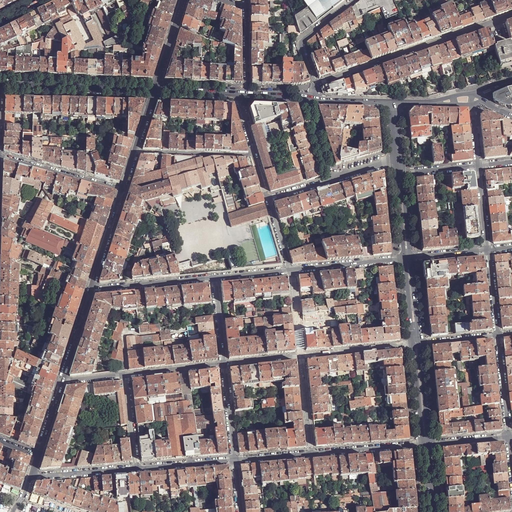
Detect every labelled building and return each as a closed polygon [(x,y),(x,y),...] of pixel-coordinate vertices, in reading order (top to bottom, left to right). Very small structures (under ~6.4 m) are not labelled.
[(52,4),(58,16),(66,12),(64,9),(72,5),(69,0),(58,0),(52,4)] [(89,14),(81,0),(69,0),(72,5),(73,6),(77,14),(80,12),(83,17),(89,14)] [(81,0),(89,14),(102,7),(102,6),(98,0),(81,0)] [(147,0),(142,0),(138,5),(137,5),(135,11),(137,12),(139,6),(146,9),(147,9),(149,0),(147,0)] [(161,0),(160,2),(160,4),(174,8),(176,3),(177,0),(161,0)] [(190,0),(190,1),(189,6),(210,13),(213,3),(204,0),(190,0)] [(294,18),(297,27),(300,35),(333,9),(334,8),(344,0),(319,0),(308,8),(294,18)] [(308,8),(319,0),(314,0),(315,0),(307,6),(308,8)] [(360,0),(361,0),(351,8),(356,21),(364,18),(363,16),(371,13),(371,12),(380,9),(381,12),(384,20),(400,14),(396,4),(394,0),(360,0)] [(490,0),(479,5),(484,20),(490,18),(495,16),(491,3),(490,0)] [(499,0),(493,2),(491,3),(495,16),(501,14),(505,12),(507,12),(503,0),(499,0)] [(511,0),(503,0),(507,12),(511,9),(511,0)] [(251,7),(251,9),(267,10),(267,7),(267,6),(267,1),(251,1),(251,7)] [(484,20),(479,5),(479,3),(475,4),(474,1),(472,2),(471,1),(468,2),(473,18),(471,18),(471,19),(473,24),(476,23),(482,21),(484,20)] [(158,3),(156,12),(172,17),(173,12),(174,8),(160,4),(158,3)] [(213,3),(210,13),(218,15),(219,16),(220,11),(222,6),(213,3)] [(47,6),(44,7),(51,21),(58,17),(58,16),(52,4),(47,6)] [(452,4),(440,9),(441,12),(450,32),(456,30),(461,28),(457,19),(453,20),(451,16),(456,15),(455,13),(452,6),(452,4)] [(73,6),(72,5),(64,9),(66,12),(58,16),(58,17),(59,20),(70,15),(68,10),(73,6)] [(134,7),(130,9),(133,14),(126,17),(130,24),(135,11),(137,5),(137,6),(134,7)] [(71,17),(77,14),(73,6),(68,10),(70,15),(71,17)] [(130,9),(129,9),(127,10),(126,8),(124,6),(121,7),(126,17),(133,14),(130,9)] [(188,7),(185,16),(201,23),(203,17),(215,21),(218,15),(210,13),(189,6),(188,7)] [(241,16),(241,12),(222,6),(220,11),(223,13),(242,20),(241,16)] [(40,10),(37,11),(44,25),(51,21),(44,7),(40,10)] [(345,12),(350,26),(353,25),(354,26),(357,24),(357,23),(356,21),(351,8),(348,10),(345,12)] [(274,16),(267,16),(267,10),(251,9),(251,14),(251,18),(268,18),(271,18),(274,18),(274,16)] [(116,36),(103,10),(97,13),(109,39),(116,36)] [(32,14),(30,15),(36,29),(42,25),(44,25),(37,11),(32,14)] [(152,15),(148,27),(150,28),(166,34),(169,24),(172,17),(156,12),(153,11),(152,15)] [(457,12),(455,13),(456,15),(456,16),(463,14),(464,16),(457,19),(461,28),(467,26),(473,24),(471,19),(471,18),(469,11),(458,15),(457,12)] [(350,26),(345,12),(341,16),(338,18),(343,30),(343,31),(351,28),(350,26)] [(441,12),(431,17),(432,18),(440,36),(445,34),(450,32),(441,12)] [(223,13),(220,21),(223,22),(242,29),(242,24),(242,20),(223,13)] [(89,14),(83,17),(94,41),(85,45),(73,21),(63,27),(66,32),(70,30),(71,33),(67,35),(69,39),(72,45),(76,43),(77,45),(73,47),(73,48),(74,52),(77,51),(88,50),(96,49),(102,48),(101,42),(102,42),(90,16),(89,14)] [(25,17),(22,19),(28,31),(29,32),(36,29),(30,15),(25,17)] [(71,17),(70,15),(59,20),(60,21),(63,27),(73,21),(71,17)] [(103,42),(106,41),(93,15),(90,16),(102,42),(103,42)] [(182,26),(198,32),(201,23),(185,16),(185,18),(182,26)] [(251,22),(251,26),(268,26),(268,18),(251,18),(251,22)] [(333,35),(343,30),(338,18),(333,22),(329,25),(333,34),(333,35)] [(410,24),(405,26),(413,45),(418,43),(422,42),(415,26),(411,18),(408,20),(409,22),(410,24)] [(432,18),(423,22),(431,39),(435,37),(440,36),(432,18)] [(19,21),(16,22),(23,34),(28,31),(22,19),(19,21)] [(60,21),(55,24),(63,41),(69,39),(67,35),(66,32),(63,27),(60,21)] [(13,23),(10,25),(16,37),(16,38),(23,35),(23,34),(16,22),(13,23)] [(226,32),(242,38),(242,33),(242,29),(223,22),(220,30),(226,32)] [(403,22),(387,27),(388,30),(390,33),(397,51),(401,50),(410,46),(413,45),(405,26),(404,24),(403,22)] [(423,22),(415,26),(422,42),(427,40),(431,39),(423,22)] [(145,34),(147,27),(134,23),(131,32),(137,34),(138,32),(145,34)] [(6,27),(3,28),(9,41),(16,37),(10,25),(6,27)] [(323,40),(333,34),(329,25),(324,29),(320,32),(323,40)] [(274,32),(268,31),(268,26),(251,26),(251,31),(251,35),(268,35),(271,35),(274,35),(274,33),(274,32)] [(288,27),(288,34),(292,34),(295,34),(296,38),(300,35),(297,27),(292,27),(288,27)] [(499,67),(500,67),(500,68),(502,67),(502,66),(504,66),(507,66),(506,65),(508,65),(511,63),(511,47),(511,44),(510,41),(506,27),(498,29),(493,31),(497,46),(493,47),(494,50),(499,67)] [(0,29),(0,41),(2,45),(9,41),(3,28),(0,29)] [(60,41),(54,28),(49,34),(47,36),(50,40),(52,40),(60,41)] [(165,37),(166,34),(150,28),(147,37),(163,43),(165,37)] [(483,31),(477,33),(482,52),(483,54),(494,50),(493,47),(488,29),(483,31)] [(179,37),(177,42),(182,44),(182,47),(185,48),(186,45),(186,46),(186,43),(194,46),(194,35),(181,30),(179,37)] [(29,32),(28,31),(23,34),(23,35),(24,37),(28,45),(32,44),(34,44),(33,42),(29,32)] [(127,31),(116,36),(119,42),(122,46),(127,31)] [(226,32),(223,42),(228,44),(235,47),(242,50),(242,44),(242,38),(226,32)] [(321,47),(325,46),(325,45),(323,40),(320,32),(318,33),(316,34),(318,41),(321,47)] [(390,33),(381,37),(388,54),(393,52),(397,51),(390,33)] [(482,52),(477,33),(470,35),(465,37),(470,55),(482,52)] [(307,46),(318,41),(316,34),(307,42),(306,43),(307,46)] [(194,46),(194,47),(197,47),(197,44),(199,45),(199,47),(202,47),(203,38),(194,35),(194,46)] [(251,39),(251,43),(264,43),(268,43),(268,39),(268,35),(251,35),(251,39)] [(119,42),(116,36),(109,39),(106,41),(103,42),(106,48),(114,47),(115,47),(114,44),(119,42)] [(21,47),(20,44),(17,40),(16,38),(16,37),(9,41),(10,44),(13,49),(16,48),(21,47)] [(28,45),(24,37),(17,40),(20,44),(21,47),(24,46),(28,45)] [(163,43),(147,37),(144,37),(141,45),(143,46),(161,51),(162,46),(163,43)] [(381,37),(373,40),(380,57),(384,56),(388,54),(381,37)] [(460,58),(465,57),(467,64),(472,63),(470,55),(465,37),(460,39),(455,41),(460,58)] [(203,38),(202,47),(211,47),(211,46),(212,42),(203,38)] [(57,61),(56,75),(57,75),(64,75),(66,75),(67,62),(67,55),(70,53),(74,52),(73,48),(71,49),(70,45),(72,45),(69,39),(63,41),(62,42),(62,56),(57,56),(57,61)] [(338,48),(348,44),(346,39),(336,42),(338,48)] [(373,40),(365,43),(367,47),(368,50),(371,60),(377,58),(380,57),(373,40)] [(450,61),(460,58),(455,41),(449,43),(445,44),(450,61)] [(251,47),(251,52),(258,52),(263,52),(264,47),(264,43),(251,43),(251,47)] [(24,57),(24,60),(32,60),(32,57),(32,44),(28,45),(24,46),(24,57)] [(441,67),(451,64),(450,61),(445,44),(440,46),(436,47),(441,64),(441,67)] [(24,57),(24,46),(21,47),(16,48),(16,52),(16,57),(24,57)] [(123,52),(123,49),(123,47),(122,46),(115,47),(114,47),(114,51),(120,51),(120,53),(121,53),(121,59),(123,59),(123,52)] [(157,62),(161,51),(143,46),(142,56),(142,60),(132,59),(131,64),(131,78),(137,78),(152,79),(154,73),(157,62)] [(202,59),(202,47),(199,47),(198,56),(193,56),(193,59),(202,59)] [(431,67),(441,64),(436,47),(431,49),(426,51),(430,65),(431,67)] [(104,63),(103,63),(103,61),(104,61),(104,59),(101,59),(101,54),(104,54),(105,48),(102,48),(96,49),(96,76),(101,77),(104,77),(104,63)] [(88,62),(87,76),(93,76),(96,76),(96,49),(88,50),(88,54),(88,55),(94,55),(94,60),(93,61),(93,62),(88,62)] [(165,79),(175,80),(176,63),(177,50),(175,49),(165,79)] [(338,51),(332,53),(330,49),(327,51),(327,52),(328,54),(330,59),(332,58),(339,55),(338,51)] [(45,51),(40,50),(40,57),(40,60),(49,61),(49,52),(45,51)] [(77,51),(77,60),(79,60),(79,53),(88,54),(88,50),(77,51)] [(352,54),(352,56),(356,66),(365,63),(371,60),(368,50),(362,52),(361,50),(352,54)] [(325,57),(324,56),(324,55),(323,51),(310,56),(319,79),(325,77),(331,74),(325,59),(325,57)] [(419,68),(430,65),(426,51),(420,53),(415,55),(419,68)] [(252,61),(252,66),(255,66),(262,66),(263,55),(258,55),(258,52),(251,52),(252,61)] [(418,75),(421,74),(421,73),(419,68),(415,55),(409,57),(404,59),(410,78),(418,75)] [(352,56),(343,59),(347,69),(352,67),(356,66),(352,56)] [(109,77),(113,77),(113,63),(113,59),(113,58),(104,58),(104,59),(104,61),(104,63),(104,77),(109,77)] [(330,61),(329,62),(327,58),(325,59),(331,74),(333,74),(335,73),(330,61)] [(341,71),(345,70),(347,69),(343,59),(341,60),(333,63),(332,58),(330,59),(330,61),(335,73),(336,73),(341,71)] [(7,59),(7,73),(11,73),(15,73),(16,60),(7,59)] [(393,63),(399,82),(400,86),(403,85),(401,81),(407,79),(408,83),(411,82),(410,79),(410,78),(404,59),(397,61),(393,63)] [(23,73),(24,60),(16,60),(15,73),(20,73),(23,73)] [(24,60),(23,73),(28,74),(31,74),(32,60),(24,60)] [(32,60),(31,74),(36,74),(39,74),(40,60),(32,60)] [(40,60),(39,74),(44,74),(48,74),(49,61),(40,60)] [(131,64),(125,64),(126,60),(123,60),(122,64),(122,78),(127,78),(131,78),(131,64)] [(56,75),(57,61),(52,61),(49,61),(48,74),(54,74),(56,75)] [(189,81),(192,81),(193,61),(185,61),(185,64),(183,80),(189,81)] [(197,81),(201,81),(201,65),(202,62),(193,61),(192,81),(197,81)] [(74,62),(74,75),(82,76),(87,76),(88,62),(85,62),(77,62),(74,62)] [(113,63),(113,77),(118,77),(122,78),(122,64),(113,63)] [(180,80),(183,80),(185,64),(176,63),(175,80),(180,80)] [(388,86),(399,82),(393,63),(386,65),(381,67),(386,81),(388,86)] [(292,64),(282,64),(282,66),(282,85),(287,85),(291,86),(292,65),(292,64)] [(207,82),(209,82),(210,65),(201,65),(201,81),(207,82)] [(214,82),(218,82),(219,66),(210,65),(209,82),(214,82)] [(242,83),(242,66),(237,65),(236,68),(234,68),(234,83),(240,83),(242,83)] [(302,65),(292,65),(291,86),(296,85),(302,85),(302,65)] [(223,82),(226,82),(227,68),(227,66),(219,66),(218,82),(223,82)] [(262,69),(255,69),(255,66),(252,66),(252,69),(252,76),(252,84),(257,84),(262,84),(262,69)] [(282,85),(282,66),(281,66),(281,67),(281,68),(276,67),(272,67),(272,85),(277,85),(282,85)] [(262,69),(262,84),(267,85),(272,85),(272,67),(263,67),(262,69)] [(376,84),(386,81),(381,67),(376,69),(371,70),(376,84)] [(231,83),(234,83),(234,68),(227,68),(226,82),(231,83)] [(367,88),(376,84),(371,70),(367,72),(362,74),(362,75),(367,88)] [(361,91),(366,92),(366,90),(366,88),(367,88),(362,75),(360,76),(358,77),(357,75),(357,76),(361,87),(361,91)] [(473,85),(479,83),(476,75),(466,78),(468,86),(473,85)] [(354,91),(361,91),(361,87),(357,76),(354,77),(351,78),(353,88),(354,91)] [(354,91),(353,88),(351,78),(347,79),(343,81),(345,90),(346,95),(352,93),(353,95),(355,95),(354,91)] [(452,90),(455,90),(452,79),(446,81),(448,91),(452,90)] [(325,94),(347,95),(346,95),(345,90),(343,81),(333,84),(322,88),(325,94)] [(502,93),(495,96),(495,102),(511,108),(511,107),(511,100),(509,90),(502,93)] [(6,97),(5,113),(12,114),(15,114),(15,98),(10,97),(6,97)] [(15,98),(15,114),(21,114),(24,114),(24,98),(20,98),(15,98)] [(24,98),(24,114),(33,114),(34,98),(28,98),(24,98)] [(33,114),(33,119),(43,119),(43,118),(43,98),(38,98),(34,98),(33,114)] [(43,98),(43,118),(47,118),(50,119),(52,119),(52,116),(53,99),(48,98),(43,98)] [(57,99),(53,99),(52,116),(61,116),(61,99),(57,99)] [(65,99),(61,99),(61,116),(70,117),(70,99),(65,99)] [(74,99),(70,99),(70,117),(78,117),(79,99),(74,99)] [(83,100),(79,99),(78,117),(87,117),(88,100),(83,100)] [(92,100),(88,100),(87,117),(91,117),(96,118),(97,100),(92,100)] [(100,100),(97,100),(96,118),(105,118),(105,100),(100,100)] [(110,100),(105,100),(105,118),(111,118),(114,118),(114,100),(110,100)] [(118,101),(114,100),(114,118),(122,118),(123,101),(118,101)] [(140,116),(145,102),(144,101),(135,101),(128,101),(128,116),(140,116)] [(153,118),(161,118),(162,102),(158,101),(155,110),(153,118)] [(170,118),(171,102),(166,102),(162,102),(161,118),(164,118),(170,118)] [(170,118),(179,118),(179,102),(175,102),(171,102),(170,118)] [(179,102),(179,118),(188,119),(188,102),(183,102),(179,102)] [(196,119),(197,103),(192,102),(188,102),(188,119),(196,119)] [(205,119),(206,103),(200,103),(197,103),(196,119),(205,119)] [(205,119),(214,119),(214,103),(208,103),(206,103),(205,119)] [(217,103),(214,103),(214,119),(223,120),(223,103),(217,103)] [(223,120),(231,120),(232,104),(227,104),(223,103),(223,120)] [(234,104),(232,104),(231,120),(231,122),(231,131),(231,133),(231,137),(231,138),(234,137),(243,134),(237,115),(234,104)] [(255,126),(260,124),(280,118),(276,105),(258,105),(254,104),(250,110),(255,126)] [(286,122),(291,120),(286,105),(281,105),(276,105),(280,118),(282,123),(286,122)] [(293,106),(286,105),(291,120),(291,122),(292,126),(295,125),(296,128),(303,126),(297,106),(293,106)] [(331,121),(328,107),(318,107),(321,116),(322,121),(331,121)] [(338,121),(338,107),(332,107),(328,107),(331,121),(338,121)] [(345,121),(347,107),(343,107),(338,107),(338,121),(341,121),(345,121)] [(361,121),(363,108),(354,108),(347,107),(345,121),(345,123),(361,126),(361,121)] [(361,121),(378,120),(378,117),(378,113),(372,108),(363,108),(361,121)] [(409,120),(427,118),(426,115),(431,115),(431,109),(413,109),(409,114),(409,117),(409,120)] [(434,109),(431,109),(431,115),(431,117),(430,126),(439,127),(439,109),(434,109)] [(439,127),(448,127),(448,124),(448,109),(443,109),(439,109),(439,127)] [(448,109),(448,124),(458,124),(458,109),(452,109),(448,109)] [(462,109),(458,109),(458,124),(458,126),(469,125),(467,109),(462,109)] [(480,116),(481,123),(498,121),(500,121),(502,121),(502,118),(493,115),(484,112),(480,116)] [(5,117),(5,126),(14,126),(14,124),(14,118),(12,118),(12,114),(5,113),(5,117)] [(134,136),(140,116),(128,116),(128,119),(127,127),(127,134),(134,136)] [(410,124),(410,128),(428,126),(427,118),(409,120),(410,124)] [(507,120),(502,118),(502,121),(502,122),(503,130),(504,136),(510,138),(510,136),(511,122),(507,120)] [(196,129),(205,129),(205,119),(196,119),(196,129)] [(378,120),(361,121),(361,126),(363,125),(364,132),(379,130),(379,124),(378,120)] [(325,129),(340,130),(340,123),(331,123),(331,121),(322,121),(324,127),(325,129)] [(482,129),(482,132),(499,130),(498,121),(481,123),(482,129)] [(161,123),(151,122),(148,133),(145,140),(160,141),(161,123)] [(293,129),(291,122),(287,124),(286,122),(282,123),(281,123),(284,132),(287,131),(293,129)] [(260,124),(255,126),(251,127),(259,152),(265,172),(273,170),(266,148),(267,147),(260,124)] [(469,129),(469,125),(458,126),(451,127),(452,136),(470,134),(469,129)] [(33,134),(32,137),(42,137),(42,133),(42,126),(37,126),(33,126),(33,131),(33,134)] [(295,136),(305,133),(304,129),(303,126),(296,128),(293,129),(294,131),(295,136)] [(428,126),(410,128),(410,130),(411,139),(412,139),(417,138),(424,138),(430,137),(430,136),(430,126),(428,126)] [(341,147),(347,149),(350,129),(344,128),(343,135),(342,140),(341,147)] [(327,134),(328,138),(341,140),(341,135),(340,130),(325,129),(327,134)] [(380,134),(379,130),(364,132),(363,132),(364,142),(370,141),(380,140),(380,134)] [(482,137),(483,141),(500,139),(499,130),(482,132),(482,137)] [(169,135),(169,132),(169,131),(164,131),(163,141),(160,141),(160,149),(164,150),(169,150),(169,135)] [(297,144),(308,140),(306,136),(305,133),(295,136),(297,144)] [(133,138),(134,136),(127,134),(127,135),(127,138),(123,138),(122,140),(132,142),(133,138)] [(234,145),(245,142),(244,137),(243,134),(234,137),(234,145)] [(452,136),(453,144),(471,143),(470,138),(470,134),(452,136)] [(173,150),(177,150),(178,141),(178,138),(178,135),(169,135),(169,150),(173,150)] [(228,152),(230,152),(231,146),(231,138),(231,137),(222,136),(222,137),(222,152),(228,152)] [(42,141),(42,142),(42,149),(62,150),(62,144),(50,144),(50,142),(51,138),(50,138),(42,137),(42,141)] [(210,151),(213,151),(213,137),(205,137),(204,138),(204,151),(210,151)] [(219,151),(222,152),(222,137),(213,137),(213,151),(219,151)] [(94,138),(87,138),(87,140),(86,141),(86,152),(86,155),(86,174),(90,175),(94,177),(95,170),(95,169),(90,156),(88,156),(88,153),(89,153),(94,151),(94,138)] [(130,146),(132,142),(122,140),(114,138),(112,147),(129,151),(130,146)] [(200,151),(204,151),(204,138),(199,138),(196,138),(196,139),(196,142),(195,151),(200,151)] [(341,140),(328,138),(332,151),(336,165),(340,163),(339,158),(341,147),(342,140),(341,140)] [(23,141),(19,140),(4,139),(4,144),(4,147),(23,148),(23,144),(23,141)] [(483,145),(484,150),(501,148),(500,139),(483,141),(483,145)] [(145,140),(143,149),(160,149),(160,141),(145,140)] [(299,151),(310,148),(309,145),(308,140),(297,144),(298,148),(299,151)] [(367,156),(381,151),(380,140),(370,141),(370,144),(367,144),(367,156)] [(37,161),(42,162),(42,149),(42,142),(42,141),(32,141),(32,145),(32,159),(37,161)] [(187,150),(195,151),(196,142),(187,142),(187,141),(182,141),(178,141),(177,150),(187,150)] [(230,152),(247,152),(248,152),(248,151),(247,146),(245,142),(234,145),(231,146),(230,152)] [(453,144),(454,153),(472,151),(471,147),(471,143),(453,144)] [(23,148),(23,157),(28,158),(32,159),(32,145),(27,144),(23,144),(23,148)] [(367,144),(359,145),(358,152),(358,153),(358,158),(363,157),(367,156),(367,144)] [(288,146),(291,153),(298,151),(299,151),(298,148),(294,149),(293,145),(292,145),(288,146)] [(441,145),(432,147),(434,164),(433,164),(438,164),(443,163),(441,148),(441,145)] [(4,147),(4,151),(12,154),(23,157),(23,148),(4,147)] [(110,155),(110,157),(126,160),(128,155),(129,151),(112,147),(110,155)] [(358,158),(358,153),(358,152),(347,149),(341,147),(339,158),(340,163),(350,161),(358,158)] [(302,158),(312,155),(311,151),(310,148),(299,151),(302,158)] [(506,156),(505,150),(502,151),(501,148),(484,150),(485,159),(496,158),(506,156)] [(42,149),(42,162),(45,163),(57,166),(61,167),(62,152),(62,150),(42,149)] [(472,160),(472,151),(454,153),(454,156),(451,156),(452,162),(463,161),(472,160)] [(62,152),(61,167),(71,170),(77,172),(77,155),(77,153),(62,152)] [(105,180),(111,181),(107,169),(106,169),(104,169),(105,164),(102,164),(100,163),(97,156),(96,154),(90,156),(95,169),(95,170),(99,172),(98,178),(105,180)] [(81,173),(86,174),(86,155),(77,155),(77,172),(81,173)] [(139,160),(138,163),(155,163),(157,155),(141,155),(139,160)] [(304,166),(315,163),(313,158),(312,155),(302,158),(304,166)] [(161,170),(166,169),(203,158),(203,160),(213,157),(201,157),(183,156),(162,156),(162,161),(161,170)] [(110,157),(108,165),(109,166),(111,166),(123,169),(125,164),(126,160),(110,157)] [(207,175),(217,172),(213,157),(203,160),(207,175)] [(225,166),(223,157),(217,157),(213,157),(217,172),(219,178),(228,176),(226,168),(225,166)] [(238,173),(254,169),(252,163),(250,159),(250,158),(239,158),(223,157),(225,166),(234,163),(234,166),(236,173),(238,173)] [(203,158),(166,169),(173,193),(174,197),(182,194),(181,191),(184,190),(198,186),(200,185),(201,189),(210,187),(207,175),(203,160),(203,158)] [(14,164),(4,162),(3,171),(3,180),(11,182),(13,177),(16,178),(19,166),(14,164)] [(137,168),(136,170),(152,172),(155,163),(138,163),(137,168)] [(306,173),(317,170),(315,165),(315,163),(304,166),(305,170),(306,173)] [(25,167),(19,166),(16,178),(21,179),(22,179),(23,177),(26,178),(26,180),(30,181),(33,169),(25,167)] [(107,169),(111,181),(118,183),(121,174),(123,169),(111,166),(110,167),(110,169),(107,169)] [(505,169),(502,169),(504,182),(511,181),(510,168),(505,169)] [(41,189),(46,173),(37,171),(33,169),(30,181),(41,184),(40,188),(41,188),(41,189)] [(173,193),(166,169),(161,170),(161,171),(151,173),(144,175),(144,176),(133,179),(130,190),(128,195),(144,201),(148,200),(159,197),(173,193)] [(241,181),(256,177),(255,172),(254,169),(238,173),(241,181)] [(271,192),(300,183),(298,176),(297,172),(276,178),(276,176),(274,169),(273,170),(265,172),(269,185),(271,192)] [(495,170),(488,171),(488,172),(498,178),(498,182),(504,182),(502,169),(495,170)] [(134,175),(133,179),(144,176),(144,175),(151,173),(152,172),(136,170),(134,175)] [(296,170),(276,176),(276,178),(297,172),(296,170)] [(308,181),(319,177),(318,173),(317,170),(306,173),(308,181)] [(487,179),(487,183),(495,182),(498,182),(498,178),(488,172),(488,171),(486,171),(487,179)] [(217,172),(207,175),(210,187),(211,192),(222,189),(221,188),(221,187),(219,178),(217,172)] [(373,192),(373,193),(379,191),(385,189),(384,181),(383,173),(383,172),(382,172),(370,175),(373,192)] [(472,173),(471,173),(461,174),(463,186),(468,185),(468,191),(476,190),(475,182),(474,176),(474,174),(472,173)] [(47,193),(47,189),(54,191),(57,176),(52,175),(48,174),(45,185),(43,189),(43,190),(47,195),(51,200),(51,201),(52,200),(53,195),(47,193)] [(456,174),(451,175),(452,183),(453,189),(463,188),(463,186),(461,174),(456,174)] [(364,195),(373,192),(370,175),(365,177),(360,178),(364,195)] [(54,191),(53,194),(57,195),(60,196),(65,178),(60,177),(57,176),(54,191)] [(243,190),(259,185),(257,180),(256,177),(241,181),(243,190)] [(416,184),(416,188),(432,186),(431,177),(415,179),(416,184)] [(3,189),(3,195),(17,199),(18,197),(18,195),(20,183),(21,179),(16,178),(15,183),(11,182),(3,180),(3,189)] [(65,178),(60,196),(66,198),(67,198),(68,197),(68,195),(73,180),(68,179),(65,178)] [(355,197),(364,195),(360,178),(354,180),(351,181),(355,197)] [(21,179),(20,183),(24,184),(34,187),(33,189),(40,190),(40,188),(41,184),(30,181),(26,180),(22,179),(21,179)] [(76,181),(73,180),(68,195),(70,196),(77,198),(81,183),(76,181)] [(346,200),(355,197),(351,181),(344,183),(341,184),(346,200)] [(488,191),(499,190),(499,188),(499,185),(495,185),(495,182),(487,183),(488,186),(488,191)] [(85,184),(81,183),(77,198),(87,201),(88,197),(91,185),(85,184)] [(334,203),(346,200),(341,184),(334,186),(329,187),(334,203)] [(114,197),(116,192),(101,188),(91,185),(88,197),(97,199),(113,201),(114,197)] [(245,198),(261,194),(260,189),(259,185),(243,190),(245,198)] [(221,188),(222,189),(227,211),(229,210),(229,208),(235,207),(229,186),(221,188)] [(417,193),(417,196),(433,194),(432,186),(416,188),(417,193)] [(321,207),(334,203),(329,187),(322,189),(316,191),(321,207)] [(375,206),(386,205),(385,196),(385,189),(379,191),(380,194),(373,196),(375,206)] [(477,196),(476,190),(468,191),(461,191),(461,197),(463,208),(465,208),(475,207),(478,206),(477,196)] [(501,197),(501,190),(499,190),(488,191),(489,196),(489,199),(501,197)] [(312,210),(321,207),(316,191),(311,193),(307,194),(312,210)] [(175,202),(174,197),(173,193),(159,197),(160,200),(161,204),(163,205),(163,206),(163,205),(175,202)] [(248,207),(264,202),(262,197),(261,194),(245,198),(248,207)] [(306,212),(312,210),(307,194),(303,195),(298,197),(302,213),(306,212)] [(417,202),(418,205),(434,204),(433,194),(417,196),(417,202)] [(3,205),(2,211),(17,217),(19,199),(17,199),(3,195),(3,205)] [(126,200),(125,203),(141,210),(144,201),(128,195),(126,200)] [(160,200),(159,197),(148,200),(144,201),(148,204),(152,208),(154,203),(155,201),(160,200)] [(288,200),(293,216),(300,214),(302,213),(298,197),(293,198),(288,200)] [(505,206),(504,197),(501,197),(489,199),(490,205),(490,207),(505,206)] [(49,204),(38,199),(34,207),(31,212),(30,215),(26,222),(25,224),(34,227),(41,231),(53,207),(53,206),(51,205),(49,204)] [(97,199),(94,207),(110,209),(112,204),(113,201),(97,199)] [(279,220),(293,216),(288,200),(281,202),(274,204),(279,220)] [(123,209),(122,213),(140,220),(141,217),(139,216),(141,210),(125,203),(123,209)] [(267,216),(268,216),(264,204),(231,214),(230,212),(227,213),(232,227),(259,219),(259,221),(262,220),(263,223),(266,222),(267,223),(269,223),(267,216)] [(418,211),(419,214),(435,212),(434,204),(418,205),(418,211)] [(377,217),(387,216),(387,209),(386,205),(375,206),(376,210),(377,217)] [(506,214),(505,206),(490,207),(491,213),(491,216),(506,214)] [(94,207),(92,214),(107,219),(109,213),(110,209),(94,207)] [(463,211),(464,222),(466,237),(478,236),(475,207),(465,208),(465,211),(463,211)] [(454,223),(464,222),(463,211),(463,208),(453,209),(453,210),(454,219),(454,223)] [(2,216),(2,219),(17,226),(25,229),(31,232),(34,227),(25,224),(22,223),(23,220),(24,219),(17,217),(2,211),(2,216)] [(419,220),(420,223),(436,221),(435,212),(419,214),(419,220)] [(120,220),(119,221),(135,228),(137,222),(139,223),(140,220),(122,213),(120,220)] [(92,214),(89,222),(104,228),(106,222),(107,219),(92,214)] [(492,225),(507,223),(506,214),(491,216),(492,222),(492,225)] [(52,217),(51,220),(51,222),(50,222),(50,223),(51,223),(54,224),(54,225),(55,225),(55,224),(59,226),(58,227),(59,227),(59,226),(63,228),(63,229),(64,228),(67,230),(68,231),(68,230),(72,232),(71,232),(72,232),(76,234),(79,227),(78,227),(74,226),(74,225),(70,224),(70,223),(69,223),(66,222),(66,221),(65,221),(65,222),(61,220),(61,219),(61,220),(57,218),(56,217),(56,218),(53,216),(52,216),(52,217)] [(372,227),(388,225),(388,219),(387,216),(377,217),(372,217),(371,217),(372,221),(372,227)] [(2,226),(2,229),(14,234),(17,226),(2,219),(2,226)] [(89,222),(83,219),(75,244),(96,253),(99,246),(102,235),(104,228),(89,222)] [(119,223),(117,230),(132,236),(133,236),(135,228),(119,221),(119,223)] [(420,229),(420,232),(434,231),(437,230),(436,221),(420,223),(420,229)] [(493,230),(493,234),(508,233),(507,223),(492,225),(493,230)] [(374,236),(389,235),(389,229),(388,225),(372,227),(373,236),(374,236)] [(61,252),(63,246),(71,250),(73,251),(74,248),(77,249),(76,252),(73,261),(91,269),(94,260),(96,253),(75,244),(41,231),(34,227),(31,232),(25,229),(21,237),(19,239),(17,244),(22,247),(23,244),(29,247),(28,249),(32,251),(47,257),(48,255),(54,257),(52,260),(57,262),(58,261),(60,256),(61,252)] [(21,237),(14,234),(2,229),(2,235),(2,238),(15,244),(17,238),(19,239),(21,237)] [(442,230),(442,235),(438,236),(439,239),(440,249),(446,249),(448,248),(446,232),(446,229),(442,230)] [(114,238),(129,244),(132,236),(117,230),(115,234),(114,238)] [(436,240),(434,231),(420,232),(421,238),(421,241),(436,240)] [(446,232),(448,248),(453,248),(457,247),(455,231),(446,232)] [(286,242),(299,238),(298,236),(298,233),(285,237),(286,242)] [(511,241),(511,237),(511,236),(508,236),(508,233),(493,234),(494,243),(504,242),(511,241)] [(374,246),(390,244),(390,242),(389,235),(374,236),(374,246)] [(357,257),(362,257),(359,247),(357,240),(357,237),(344,239),(349,258),(357,257)] [(1,252),(1,257),(16,264),(18,261),(24,248),(22,247),(17,244),(15,244),(2,238),(1,242),(1,252)] [(111,246),(127,253),(130,244),(129,244),(114,238),(112,243),(111,246)] [(344,259),(349,258),(344,239),(344,238),(330,239),(331,240),(336,259),(344,259)] [(429,250),(440,249),(439,239),(436,240),(421,241),(422,245),(422,251),(429,250)] [(153,248),(162,246),(161,243),(160,240),(158,241),(152,243),(153,245),(153,248)] [(333,260),(336,259),(331,240),(321,243),(322,244),(322,246),(323,248),(327,260),(333,260)] [(162,246),(163,251),(169,250),(171,256),(173,255),(170,241),(166,242),(161,243),(162,246)] [(383,255),(391,254),(390,244),(374,246),(372,246),(372,251),(373,256),(383,255)] [(109,255),(124,261),(127,253),(111,246),(109,252),(109,255)] [(313,262),(317,261),(313,251),(312,247),(312,246),(302,248),(306,263),(313,262)] [(366,257),(371,256),(370,251),(368,246),(362,247),(359,247),(362,257),(366,257)] [(300,263),(306,263),(302,248),(289,252),(292,264),(300,263)] [(323,261),(327,260),(323,248),(313,251),(317,261),(323,261)] [(52,260),(47,257),(32,251),(28,249),(27,249),(23,258),(43,266),(40,273),(48,277),(49,277),(53,270),(57,262),(52,260)] [(496,265),(509,263),(508,261),(511,260),(511,254),(502,255),(495,256),(496,265)] [(122,270),(124,261),(109,255),(107,260),(106,263),(122,270)] [(176,276),(179,275),(179,274),(178,271),(175,262),(173,255),(171,256),(165,258),(171,276),(176,276)] [(1,270),(1,272),(19,273),(19,268),(19,265),(16,264),(1,257),(1,261),(1,270)] [(228,257),(216,260),(218,269),(222,268),(228,268),(230,267),(231,267),(228,257)] [(474,258),(475,271),(480,271),(484,270),(483,257),(476,258),(474,258)] [(166,277),(171,276),(165,258),(157,260),(162,277),(166,277)] [(467,274),(475,273),(475,271),(474,258),(468,259),(465,259),(467,274)] [(460,260),(456,260),(457,275),(459,274),(467,274),(465,259),(460,260)] [(158,277),(162,277),(157,260),(148,263),(152,278),(158,277)] [(449,261),(445,261),(445,264),(446,276),(457,275),(456,260),(449,261)] [(91,269),(73,261),(71,268),(73,269),(89,276),(90,272),(91,269)] [(149,278),(152,278),(148,263),(148,261),(140,263),(141,266),(144,279),(149,278)] [(175,262),(178,271),(179,274),(192,270),(192,267),(192,266),(191,261),(180,264),(175,262)] [(206,268),(210,267),(209,262),(194,266),(195,271),(195,272),(206,268)] [(103,271),(119,278),(122,270),(106,263),(104,268),(103,271)] [(510,271),(509,263),(496,265),(497,270),(497,272),(510,271)] [(446,276),(445,264),(424,266),(424,271),(425,273),(425,282),(446,280),(447,280),(446,276)] [(144,279),(141,266),(135,266),(132,273),(133,280),(139,279),(144,279)] [(379,277),(393,275),(393,270),(392,266),(378,268),(379,277)] [(73,269),(71,277),(87,284),(88,279),(89,276),(73,269)] [(357,270),(353,270),(354,279),(363,278),(363,269),(357,270)] [(71,277),(59,272),(58,273),(57,274),(55,273),(55,272),(55,270),(53,270),(49,277),(54,279),(65,284),(84,292),(86,287),(87,284),(71,277)] [(347,290),(356,289),(355,288),(354,279),(353,270),(348,271),(345,271),(347,289),(347,290)] [(484,270),(480,271),(480,274),(476,274),(477,286),(486,285),(485,276),(484,270)] [(101,278),(99,283),(100,283),(119,281),(119,278),(103,271),(101,278)] [(347,289),(345,271),(336,272),(328,273),(333,290),(347,289)] [(510,275),(510,271),(497,272),(498,277),(498,280),(510,278),(510,275)] [(0,279),(0,283),(19,284),(19,273),(1,272),(0,279)] [(38,289),(42,290),(48,277),(40,273),(39,273),(39,279),(37,287),(38,287),(38,288),(38,289)] [(319,274),(324,292),(333,291),(333,290),(328,273),(322,273),(319,274)] [(313,294),(324,292),(319,274),(313,274),(309,275),(312,291),(313,294)] [(300,292),(312,291),(309,275),(299,276),(300,291),(300,292)] [(380,285),(394,284),(393,279),(393,275),(379,277),(380,285)] [(49,277),(48,277),(42,290),(38,301),(41,302),(44,304),(53,283),(54,279),(49,277)] [(280,295),(289,294),(289,289),(287,277),(282,278),(278,278),(280,295)] [(269,279),(271,296),(280,295),(278,278),(272,278),(269,279)] [(511,289),(511,279),(511,278),(510,278),(498,280),(499,286),(499,291),(511,289)] [(54,279),(53,283),(64,288),(65,284),(54,279)] [(263,279),(261,280),(263,297),(271,296),(269,279),(263,279)] [(244,303),(255,302),(254,298),(252,280),(248,281),(242,282),(234,282),(231,283),(233,302),(234,304),(244,303)] [(255,280),(252,280),(254,298),(263,297),(261,280),(255,280)] [(426,287),(426,290),(443,289),(447,289),(447,288),(446,280),(425,282),(426,287)] [(0,292),(0,295),(0,297),(18,298),(19,284),(0,283),(0,292)] [(233,302),(231,283),(225,283),(221,284),(222,291),(223,303),(233,302)] [(64,288),(56,309),(76,317),(77,313),(80,304),(83,296),(84,292),(65,284),(64,288)] [(378,294),(395,292),(394,287),(394,284),(380,285),(378,285),(378,294)] [(191,286),(193,305),(210,303),(208,285),(198,286),(191,286)] [(487,289),(486,285),(477,286),(468,287),(466,287),(463,287),(464,296),(466,296),(469,296),(472,296),(487,294),(487,289)] [(38,289),(38,288),(38,287),(37,287),(32,286),(32,295),(34,296),(33,298),(32,298),(32,299),(38,301),(42,290),(38,289)] [(184,306),(193,305),(191,286),(185,287),(181,287),(183,305),(184,306)] [(170,306),(183,305),(181,287),(173,288),(163,289),(166,306),(170,306)] [(156,307),(166,306),(163,289),(158,290),(154,290),(156,307)] [(427,300),(444,298),(443,292),(443,289),(426,290),(427,297),(427,300)] [(500,297),(500,299),(511,298),(511,289),(499,291),(500,297)] [(146,308),(156,307),(154,290),(148,291),(144,291),(146,307),(146,308)] [(134,292),(136,308),(146,307),(144,291),(139,292),(134,292)] [(122,310),(122,311),(136,309),(136,308),(134,292),(127,293),(120,294),(122,310)] [(379,303),(396,301),(395,296),(395,292),(378,294),(379,303)] [(107,319),(111,308),(113,308),(111,294),(95,296),(92,306),(90,314),(107,319)] [(111,294),(113,308),(116,310),(122,310),(120,294),(115,294),(111,294)] [(472,296),(473,305),(488,303),(488,297),(487,294),(472,296)] [(0,306),(18,307),(18,298),(0,297),(0,306)] [(428,305),(428,309),(445,307),(444,298),(427,300),(428,305)] [(501,304),(501,308),(511,306),(511,298),(500,299),(501,304)] [(29,307),(29,310),(35,313),(38,304),(38,301),(32,299),(31,301),(30,305),(29,307)] [(328,308),(334,307),(333,302),(332,299),(326,300),(327,306),(328,308)] [(302,309),(303,313),(313,312),(311,301),(306,302),(302,303),(302,309)] [(379,303),(378,303),(379,307),(382,307),(383,312),(397,310),(396,305),(396,301),(379,303)] [(489,307),(488,303),(473,305),(472,305),(473,314),(489,313),(489,307)] [(0,315),(16,316),(18,316),(18,307),(0,306),(0,315)] [(346,307),(347,314),(358,314),(357,306),(349,307),(346,307)] [(511,317),(511,306),(501,308),(502,314),(502,318),(511,317)] [(446,316),(445,307),(428,309),(429,314),(429,318),(446,316)] [(76,317),(56,309),(53,320),(72,328),(74,322),(76,317)] [(397,314),(397,310),(383,312),(380,312),(381,321),(384,320),(397,319),(397,314)] [(473,314),(474,323),(490,321),(490,316),(489,313),(473,314)] [(88,320),(87,323),(104,328),(107,319),(90,314),(88,320)] [(0,324),(16,325),(16,317),(16,316),(0,315),(0,324)] [(198,324),(213,322),(212,316),(209,316),(197,318),(195,318),(195,320),(196,324),(198,324)] [(283,326),(292,325),(292,319),(291,316),(272,318),(273,327),(283,326)] [(430,326),(447,325),(446,316),(429,318),(430,323),(430,326)] [(511,327),(511,317),(502,318),(503,325),(504,329),(511,327)] [(262,330),(264,330),(263,318),(254,319),(254,322),(255,331),(262,330)] [(265,333),(274,332),(274,331),(273,327),(272,318),(263,318),(264,330),(265,333)] [(397,319),(384,320),(384,324),(382,324),(382,328),(385,328),(398,327),(398,323),(397,319)] [(52,324),(48,334),(52,336),(68,342),(69,339),(71,332),(72,328),(53,320),(52,324)] [(225,324),(226,331),(238,330),(242,329),(241,320),(225,321),(225,324)] [(491,330),(490,321),(474,323),(471,323),(471,325),(469,325),(470,332),(482,331),(491,330)] [(213,322),(198,324),(198,326),(199,333),(202,333),(203,338),(214,337),(213,327),(213,322)] [(84,331),(101,336),(104,328),(87,323),(85,328),(84,331)] [(115,331),(121,333),(124,329),(124,324),(120,323),(119,326),(117,325),(115,331)] [(464,333),(470,332),(469,325),(469,323),(465,323),(455,324),(455,326),(456,334),(464,333)] [(0,333),(17,334),(17,328),(17,325),(16,325),(0,324),(0,333)] [(139,333),(150,332),(149,326),(149,325),(139,326),(139,327),(139,333)] [(188,335),(199,333),(198,326),(191,327),(191,325),(186,325),(187,327),(187,331),(188,335)] [(284,334),(293,333),(293,329),(292,325),(283,326),(284,330),(284,334)] [(431,337),(448,335),(448,333),(447,325),(430,326),(431,333),(431,337)] [(348,346),(352,345),(349,327),(349,326),(339,327),(339,330),(343,346),(348,346)] [(358,345),(361,344),(360,331),(359,326),(351,327),(349,327),(352,345),(358,345)] [(385,335),(399,334),(399,329),(398,327),(385,328),(385,335)] [(381,342),(383,342),(383,335),(382,328),(375,329),(376,343),(381,342)] [(306,350),(317,349),(315,333),(312,334),(312,329),(304,330),(305,342),(306,350)] [(373,343),(376,343),(375,329),(367,330),(368,343),(373,343)] [(165,341),(171,340),(171,339),(170,334),(170,330),(160,331),(160,334),(161,339),(161,341),(165,341)] [(227,337),(227,342),(239,340),(238,339),(238,331),(238,330),(226,331),(227,337)] [(339,347),(343,346),(339,330),(337,330),(331,331),(332,334),(332,337),(333,347),(339,347)] [(366,344),(368,343),(367,330),(360,331),(361,344),(366,344)] [(81,340),(98,345),(101,336),(84,331),(82,337),(81,340)] [(119,342),(122,343),(121,337),(121,333),(115,331),(112,340),(119,342)] [(170,334),(171,339),(180,338),(188,337),(188,335),(187,331),(170,334)] [(273,354),(276,354),(274,334),(274,332),(265,333),(265,335),(265,337),(267,355),(273,354)] [(322,349),(325,348),(324,338),(323,332),(315,333),(317,349),(322,349)] [(0,341),(16,342),(17,334),(0,333),(0,341)] [(291,352),(295,352),(293,333),(284,334),(286,353),(291,352)] [(282,353),(286,353),(284,334),(282,334),(274,334),(276,354),(282,353)] [(142,343),(142,336),(140,336),(135,335),(128,336),(126,336),(126,338),(128,352),(143,350),(142,343)] [(46,343),(49,344),(65,351),(67,346),(68,342),(52,336),(50,341),(47,339),(46,343)] [(213,360),(217,360),(216,350),(214,337),(203,338),(203,342),(206,361),(213,360)] [(263,355),(267,355),(265,337),(256,338),(258,356),(263,355)] [(330,348),(333,347),(332,337),(330,338),(326,338),(324,338),(325,348),(330,348)] [(253,356),(258,356),(256,338),(247,339),(249,357),(253,356)] [(245,357),(249,357),(247,339),(238,339),(239,340),(240,358),(245,357)] [(79,349),(96,354),(98,345),(81,340),(80,346),(79,349)] [(229,359),(240,358),(239,340),(227,342),(228,351),(229,359)] [(484,341),(486,354),(494,354),(493,348),(492,340),(488,340),(484,341)] [(0,350),(11,351),(13,351),(13,346),(17,346),(19,343),(18,343),(16,342),(0,341),(0,350)] [(17,346),(16,349),(23,352),(25,343),(19,341),(18,343),(19,343),(17,346)] [(476,342),(478,358),(482,358),(486,357),(486,354),(484,341),(479,341),(476,342)] [(201,362),(206,361),(203,342),(189,343),(190,345),(192,363),(201,362)] [(470,360),(478,359),(478,358),(476,342),(472,342),(468,343),(470,360)] [(463,343),(460,344),(461,352),(461,361),(462,361),(470,360),(468,343),(463,343)] [(49,344),(45,352),(62,359),(64,353),(65,351),(49,344)] [(454,344),(450,345),(451,353),(461,352),(460,344),(454,344)] [(179,364),(192,363),(190,345),(181,346),(172,347),(175,365),(179,364)] [(433,352),(433,355),(451,353),(450,345),(432,347),(433,352)] [(171,365),(175,365),(172,347),(165,348),(162,348),(165,366),(171,365)] [(161,366),(165,366),(162,348),(154,349),(156,367),(161,366)] [(16,352),(14,358),(17,359),(57,376),(59,370),(60,368),(42,360),(25,353),(23,352),(16,349),(16,352)] [(74,364),(70,377),(92,374),(98,355),(96,354),(79,349),(75,362),(74,364)] [(123,362),(123,352),(117,350),(114,349),(111,358),(118,360),(123,362)] [(151,367),(156,367),(154,349),(143,350),(145,368),(151,367)] [(0,359),(10,360),(11,351),(0,350),(0,359)] [(138,369),(145,368),(143,350),(128,352),(129,370),(138,369)] [(388,360),(402,359),(401,350),(393,351),(388,351),(388,360)] [(388,360),(388,351),(380,352),(375,353),(376,359),(377,359),(377,361),(383,361),(388,360)] [(45,352),(42,360),(60,368),(62,362),(62,359),(45,352)] [(363,354),(364,363),(366,362),(374,361),(374,359),(376,359),(375,353),(369,353),(363,354)] [(434,362),(434,364),(450,362),(452,362),(451,353),(433,355),(434,362)] [(364,363),(363,354),(356,355),(354,355),(356,370),(356,371),(364,371),(364,363)] [(494,354),(486,354),(486,357),(487,367),(495,366),(494,359),(494,354)] [(348,356),(345,356),(348,371),(356,370),(354,355),(348,356)] [(336,357),(337,372),(348,371),(345,356),(340,357),(336,357)] [(331,358),(327,358),(329,373),(333,373),(337,372),(336,357),(331,358)] [(13,360),(11,366),(54,384),(56,380),(57,376),(17,359),(14,358),(13,360)] [(329,373),(327,358),(321,359),(317,359),(319,374),(322,374),(329,373)] [(0,383),(6,384),(9,375),(9,372),(8,372),(8,367),(11,367),(11,366),(13,360),(10,360),(0,359),(0,383)] [(319,374),(317,359),(312,360),(307,360),(308,370),(309,380),(319,379),(319,374)] [(402,363),(402,359),(388,360),(383,361),(384,369),(385,369),(402,368),(402,363)] [(285,381),(298,379),(296,361),(289,362),(283,363),(284,378),(285,381)] [(451,371),(450,362),(434,364),(435,369),(435,372),(451,371)] [(270,364),(272,383),(273,382),(282,381),(281,378),(284,378),(283,363),(275,364),(270,364)] [(257,366),(259,384),(272,383),(270,364),(268,364),(264,365),(260,365),(257,366)] [(54,384),(11,366),(11,367),(9,372),(9,375),(14,377),(19,380),(22,374),(29,377),(27,383),(29,384),(52,393),(53,389),(54,384)] [(250,385),(259,384),(257,366),(252,366),(248,367),(250,385)] [(496,371),(495,366),(487,367),(481,368),(479,368),(478,368),(479,377),(496,376),(496,371)] [(250,385),(248,367),(244,367),(240,368),(242,386),(250,385)] [(230,369),(232,387),(242,386),(240,368),(234,368),(230,369)] [(403,371),(402,368),(385,369),(386,378),(403,377),(403,371)] [(212,371),(208,371),(210,386),(214,385),(214,388),(220,388),(218,370),(212,371)] [(456,384),(454,370),(451,371),(435,372),(436,380),(436,386),(456,384)] [(200,389),(210,387),(210,386),(208,371),(202,372),(198,372),(200,389)] [(190,390),(200,389),(198,372),(192,373),(188,373),(190,390)] [(182,402),(192,401),(190,390),(188,373),(182,374),(178,374),(181,394),(182,402)] [(181,394),(178,374),(169,375),(162,376),(165,395),(165,396),(181,394)] [(6,384),(11,386),(14,377),(9,375),(6,384)] [(165,395),(162,376),(153,377),(146,378),(149,397),(165,395)] [(479,377),(480,387),(484,386),(497,385),(497,379),(496,376),(479,377)] [(27,390),(29,384),(27,383),(19,380),(14,377),(11,386),(14,387),(24,391),(24,389),(27,390)] [(387,387),(404,385),(404,380),(403,377),(386,378),(387,387)] [(132,380),(134,399),(143,398),(146,397),(149,397),(146,378),(137,379),(132,380)] [(298,382),(298,379),(285,381),(285,383),(284,383),(282,385),(282,389),(284,389),(298,387),(298,382)] [(310,389),(320,388),(319,379),(309,380),(310,386),(310,389)] [(127,422),(122,381),(113,382),(113,383),(116,382),(120,385),(120,389),(117,392),(114,393),(117,393),(117,396),(121,425),(127,425),(127,422)] [(113,382),(93,384),(94,395),(94,396),(95,396),(95,395),(101,395),(102,395),(107,394),(108,394),(113,393),(113,394),(114,394),(114,393),(117,392),(120,389),(120,385),(116,382),(113,383),(113,382)] [(0,398),(13,399),(14,399),(14,398),(14,387),(11,386),(6,384),(0,383),(0,398)] [(28,393),(33,395),(49,401),(51,396),(52,393),(29,384),(27,390),(24,389),(24,391),(26,392),(28,393)] [(87,385),(84,394),(88,395),(90,395),(94,394),(94,395),(93,384),(87,385)] [(456,387),(456,384),(436,386),(437,394),(438,399),(458,397),(456,387)] [(58,415),(76,421),(84,394),(87,385),(67,387),(58,415)] [(391,396),(405,394),(405,390),(404,385),(387,387),(388,396),(391,396)] [(484,386),(485,395),(499,394),(498,388),(497,385),(484,386)] [(233,394),(234,399),(243,398),(242,386),(232,387),(233,394)] [(285,397),(299,396),(299,390),(298,387),(284,389),(285,397)] [(311,398),(327,396),(327,392),(326,387),(322,388),(320,388),(310,389),(311,394),(311,398)] [(211,397),(220,396),(220,390),(220,388),(214,388),(210,389),(210,392),(211,397)] [(182,402),(181,394),(165,396),(166,404),(182,402)] [(392,404),(406,403),(405,399),(405,394),(391,396),(392,404)] [(499,398),(499,394),(485,395),(481,396),(482,406),(490,405),(500,403),(499,398)] [(33,395),(29,407),(45,413),(47,406),(49,401),(33,395)] [(164,404),(166,404),(165,396),(165,395),(149,397),(150,406),(151,406),(154,405),(164,404)] [(121,425),(117,396),(112,397),(115,425),(121,425)] [(213,413),(222,412),(221,403),(220,396),(211,397),(212,408),(213,413)] [(285,406),(300,404),(300,400),(299,396),(285,397),(285,406)] [(312,406),(328,404),(327,396),(311,398),(312,404),(312,406)] [(363,398),(363,397),(360,397),(354,398),(354,401),(349,402),(350,407),(350,409),(364,406),(363,398)] [(364,406),(371,406),(370,397),(366,398),(363,398),(364,406)] [(439,413),(450,411),(450,407),(453,407),(453,410),(459,410),(458,397),(438,399),(439,408),(439,413)] [(0,409),(13,410),(13,399),(0,398),(0,409)] [(135,408),(148,406),(147,399),(143,399),(143,398),(134,399),(135,408)] [(235,407),(235,412),(245,410),(250,410),(252,410),(251,401),(250,401),(246,402),(243,402),(243,399),(243,398),(234,399),(235,407)] [(266,408),(274,407),(274,405),(274,401),(273,399),(269,400),(265,400),(261,400),(261,403),(262,406),(262,409),(266,408)] [(166,417),(194,415),(193,410),(192,401),(182,402),(166,404),(164,404),(166,417)] [(393,412),(407,411),(406,406),(406,403),(392,404),(393,412)] [(157,422),(166,421),(166,417),(164,404),(154,405),(156,416),(157,422)] [(286,415),(301,413),(301,408),(300,404),(285,406),(286,415)] [(312,412),(313,415),(322,414),(329,413),(328,404),(312,406),(312,412)] [(143,424),(153,423),(152,416),(151,406),(150,406),(148,406),(135,408),(136,412),(136,416),(137,422),(137,425),(143,424)] [(474,414),(483,413),(483,412),(482,406),(476,407),(473,407),(474,414)] [(29,407),(25,416),(42,422),(44,417),(45,413),(29,407)] [(470,408),(464,409),(465,415),(474,414),(473,407),(470,408)] [(0,418),(13,419),(13,410),(0,409),(0,418)] [(453,435),(452,424),(449,424),(448,420),(448,418),(452,418),(452,417),(465,415),(464,409),(459,410),(453,410),(450,411),(439,413),(441,425),(442,436),(453,435)] [(407,413),(407,411),(393,412),(394,420),(407,418),(407,413)] [(222,412),(213,413),(213,416),(214,424),(216,424),(217,426),(224,426),(223,418),(222,412)] [(25,418),(20,416),(20,414),(19,413),(16,419),(16,422),(40,431),(41,425),(42,422),(25,416),(25,418)] [(301,416),(301,413),(286,415),(284,415),(285,424),(293,423),(302,422),(301,416)] [(55,423),(73,429),(76,421),(58,415),(56,420),(55,423)] [(169,441),(171,459),(179,458),(186,458),(185,450),(183,439),(183,438),(183,434),(197,433),(196,429),(194,418),(194,415),(166,417),(166,421),(169,441)] [(196,429),(215,428),(215,427),(214,424),(213,416),(194,418),(196,429)] [(0,418),(0,435),(4,436),(9,439),(12,431),(16,422),(16,419),(13,419),(0,418)] [(395,427),(408,426),(408,421),(407,418),(394,420),(394,427),(395,427)] [(482,432),(485,432),(484,424),(484,420),(475,421),(475,422),(476,433),(482,432)] [(16,422),(12,431),(14,431),(16,426),(22,428),(20,433),(21,434),(37,440),(38,434),(40,431),(16,422)] [(293,423),(294,431),(294,433),(303,432),(302,427),(302,422),(293,423)] [(473,433),(476,433),(475,422),(466,423),(468,433),(473,433)] [(503,430),(502,422),(492,423),(490,423),(486,424),(484,424),(485,432),(495,431),(503,430)] [(53,432),(70,438),(73,429),(55,423),(54,429),(53,432)] [(466,423),(452,424),(453,435),(461,434),(468,433),(466,423)] [(137,425),(139,440),(149,439),(149,436),(145,437),(143,424),(137,425)] [(224,431),(224,426),(217,426),(217,429),(215,429),(216,440),(225,439),(224,431)] [(337,445),(343,444),(342,427),(341,426),(332,426),(333,429),(335,445),(337,445)] [(375,441),(378,441),(377,426),(376,427),(376,426),(368,427),(370,442),(371,442),(375,441)] [(383,441),(386,440),(385,431),(385,428),(385,426),(383,426),(377,426),(378,441),(383,441)] [(409,438),(408,426),(395,427),(395,430),(396,440),(404,439),(409,438)] [(349,444),(352,443),(349,428),(349,427),(342,427),(343,444),(349,444)] [(366,442),(369,442),(366,427),(358,428),(360,443),(366,442)] [(357,443),(360,443),(358,428),(349,428),(352,443),(357,443)] [(330,445),(335,445),(333,429),(324,430),(325,446),(330,445)] [(285,449),(287,449),(285,431),(285,430),(277,431),(278,450),(285,449)] [(322,446),(325,446),(324,430),(314,431),(316,447),(322,446)] [(392,440),(396,440),(395,430),(385,431),(386,440),(392,440)] [(12,431),(9,439),(15,441),(18,442),(21,434),(20,433),(14,431),(12,431)] [(152,460),(156,460),(154,443),(153,432),(153,431),(148,432),(149,436),(149,439),(139,440),(142,461),(152,460)] [(273,450),(278,450),(277,431),(264,432),(266,451),(273,450)] [(293,448),(296,448),(294,433),(294,431),(285,431),(287,449),(293,448)] [(50,441),(67,447),(70,438),(53,432),(51,438),(50,441)] [(263,451),(266,451),(264,432),(255,433),(258,452),(263,451)] [(301,448),(304,447),(303,432),(294,433),(296,448),(301,448)] [(254,452),(258,452),(255,433),(247,434),(249,452),(254,452)] [(21,434),(18,442),(34,448),(36,442),(37,440),(21,434)] [(246,453),(249,452),(247,434),(238,435),(240,453),(246,453)] [(194,457),(200,456),(198,442),(197,437),(183,438),(183,439),(185,450),(186,458),(190,457),(194,457)] [(103,447),(112,447),(111,440),(106,441),(106,439),(102,439),(102,441),(103,444),(103,447)] [(224,454),(227,454),(225,439),(216,440),(218,455),(224,454)] [(128,463),(132,462),(129,440),(120,441),(121,446),(122,463),(128,463)] [(215,455),(218,455),(216,440),(207,441),(209,456),(215,455)] [(48,446),(47,450),(65,455),(67,447),(50,441),(48,446)] [(159,460),(171,459),(169,441),(154,443),(156,460),(159,460)] [(205,456),(209,456),(207,441),(205,441),(198,442),(200,456),(205,456)] [(495,444),(488,444),(488,452),(491,452),(491,454),(492,454),(494,454),(504,453),(503,443),(495,444)] [(476,445),(476,456),(480,455),(484,455),(489,455),(488,452),(488,444),(482,445),(476,445)] [(469,446),(465,446),(466,453),(466,457),(470,456),(470,455),(472,454),(473,456),(476,456),(476,445),(469,446)] [(120,463),(122,463),(121,446),(112,447),(114,464),(120,463)] [(442,454),(443,459),(458,457),(461,457),(460,454),(466,453),(465,446),(453,447),(442,448),(442,454)] [(3,447),(0,454),(0,456),(4,458),(5,458),(6,455),(10,457),(9,460),(12,461),(14,462),(28,467),(29,465),(31,458),(3,447)] [(101,465),(105,465),(103,447),(97,448),(95,456),(91,466),(98,465),(101,465)] [(111,464),(114,464),(112,447),(103,447),(105,465),(111,464)] [(46,453),(44,458),(62,464),(65,455),(47,450),(46,453)] [(411,451),(394,452),(395,462),(412,461),(412,459),(411,451)] [(80,461),(78,467),(84,466),(89,466),(93,455),(82,452),(80,461)] [(379,453),(380,463),(391,463),(391,462),(391,452),(383,453),(379,453)] [(504,453),(494,454),(495,458),(495,464),(505,463),(505,458),(504,453)] [(367,454),(365,455),(366,464),(374,464),(373,454),(367,454)] [(351,456),(347,456),(349,475),(358,474),(356,455),(351,456)] [(359,455),(356,455),(358,474),(368,473),(366,464),(365,455),(359,455)] [(343,456),(339,457),(340,474),(341,476),(349,475),(347,456),(343,456)] [(333,457),(330,458),(332,474),(332,475),(335,475),(340,474),(339,457),(333,457)] [(459,467),(458,457),(443,459),(443,465),(444,469),(459,467)] [(42,467),(41,470),(54,469),(60,469),(62,464),(44,458),(42,467)] [(317,459),(313,459),(314,474),(314,475),(323,475),(321,458),(317,459)] [(324,458),(321,458),(323,475),(332,474),(330,458),(324,458)] [(77,460),(74,459),(72,465),(66,465),(62,464),(60,469),(65,468),(75,467),(78,467),(80,461),(77,460)] [(307,460),(304,460),(305,475),(311,474),(314,474),(313,459),(307,460)] [(287,461),(286,461),(288,480),(297,479),(295,460),(287,461)] [(298,460),(295,460),(297,479),(306,478),(305,475),(304,460),(298,460)] [(279,462),(278,462),(280,482),(289,481),(288,480),(286,461),(279,462)] [(395,462),(393,462),(393,473),(413,471),(412,463),(412,461),(395,462)] [(14,462),(12,470),(13,470),(26,475),(28,469),(28,467),(14,462)] [(271,463),(269,463),(271,483),(280,482),(278,462),(271,463)] [(254,464),(251,464),(252,473),(252,477),(253,477),(261,477),(259,463),(254,464)] [(264,463),(259,463),(261,477),(262,483),(262,484),(271,483),(269,463),(264,463)] [(506,467),(505,463),(495,464),(493,465),(494,474),(506,473),(506,467)] [(241,470),(242,474),(252,473),(251,464),(241,465),(241,470)] [(374,464),(366,464),(368,473),(368,475),(376,474),(374,464)] [(9,469),(1,466),(0,469),(0,483),(0,484),(4,485),(7,476),(9,469)] [(229,466),(213,468),(214,478),(217,478),(219,492),(232,491),(231,487),(229,466)] [(460,477),(459,467),(444,469),(444,476),(445,479),(460,477)] [(199,469),(195,469),(197,487),(206,486),(206,483),(204,468),(199,469)] [(208,468),(204,468),(206,483),(215,483),(214,478),(213,468),(208,468)] [(190,470),(185,470),(187,487),(194,487),(197,487),(195,469),(190,470)] [(13,470),(11,477),(24,481),(25,477),(26,475),(13,470)] [(181,470),(177,471),(179,488),(187,487),(185,470),(181,470)] [(159,472),(151,473),(151,483),(152,486),(152,491),(157,490),(156,486),(159,486),(163,485),(164,489),(171,489),(169,471),(159,472)] [(172,471),(169,471),(171,489),(179,488),(177,471),(172,471)] [(413,471),(393,473),(394,483),(398,482),(414,481),(414,475),(413,471)] [(144,473),(139,474),(141,495),(141,496),(153,495),(152,491),(152,486),(149,486),(149,484),(151,483),(151,473),(144,473)] [(242,479),(243,481),(252,480),(252,477),(252,473),(242,474),(242,479)] [(507,476),(506,473),(494,474),(493,475),(494,484),(497,483),(507,482),(507,476)] [(133,474),(128,475),(130,495),(130,496),(133,496),(141,495),(139,474),(133,474)] [(376,474),(368,475),(370,485),(376,484),(376,474)] [(121,475),(115,476),(117,491),(117,494),(117,496),(130,495),(128,475),(121,475)] [(12,488),(21,490),(24,481),(11,477),(7,476),(4,485),(12,488)] [(105,477),(103,477),(103,489),(103,492),(112,491),(111,476),(105,477)] [(89,478),(85,478),(85,479),(86,484),(86,486),(94,485),(94,478),(94,477),(89,478)] [(98,477),(94,477),(94,478),(94,485),(95,490),(103,489),(103,477),(98,477)] [(446,489),(461,487),(460,481),(460,477),(445,479),(445,486),(446,489)] [(68,480),(65,480),(63,480),(61,485),(69,488),(72,479),(68,480)] [(252,480),(243,481),(243,485),(243,488),(253,487),(252,480)] [(35,485),(32,494),(40,497),(48,499),(53,482),(54,481),(36,482),(35,485)] [(414,481),(398,482),(398,490),(399,492),(415,490),(415,483),(414,481)] [(61,485),(53,482),(48,499),(52,500),(56,502),(61,485)] [(507,482),(497,483),(498,491),(508,490),(508,486),(507,482)] [(376,484),(370,485),(371,492),(371,494),(378,493),(376,484)] [(69,488),(61,485),(56,502),(60,503),(64,504),(69,488)] [(461,497),(463,497),(462,492),(462,487),(461,487),(446,489),(446,495),(447,499),(461,497)] [(78,490),(69,488),(64,504),(68,506),(73,507),(78,490)] [(179,488),(171,489),(172,498),(180,497),(179,488)] [(86,493),(78,490),(73,507),(77,508),(81,510),(86,493)] [(415,492),(415,490),(399,492),(396,492),(397,501),(398,501),(416,500),(415,492)] [(219,492),(218,493),(219,501),(232,500),(232,495),(232,491),(219,492)] [(373,508),(374,511),(381,511),(391,510),(389,492),(378,493),(371,494),(371,495),(373,504),(373,508)] [(91,494),(86,493),(81,510),(85,511),(88,511),(89,511),(94,495),(91,494)] [(257,494),(244,495),(245,500),(245,503),(257,502),(257,494)] [(98,511),(102,498),(94,495),(89,511),(98,511)] [(363,496),(364,502),(369,501),(370,504),(373,504),(371,495),(363,496)] [(490,511),(489,500),(488,495),(479,496),(479,504),(480,511),(490,511)] [(448,507),(462,506),(461,497),(447,499),(447,504),(448,507)] [(102,498),(98,511),(107,511),(111,501),(102,498)] [(510,511),(509,498),(504,499),(499,499),(500,511),(506,511),(510,511)] [(500,511),(499,499),(489,500),(490,511),(495,511),(497,511),(500,511)] [(219,501),(215,501),(216,510),(233,509),(233,504),(232,500),(219,501)] [(416,500),(398,501),(399,508),(399,510),(402,509),(417,508),(416,501),(416,500)] [(111,501),(107,511),(118,511),(117,503),(111,501)] [(291,502),(291,511),(297,511),(297,506),(305,506),(306,511),(309,511),(308,501),(299,501),(291,502)] [(257,502),(245,503),(245,507),(246,510),(258,509),(257,502)]
